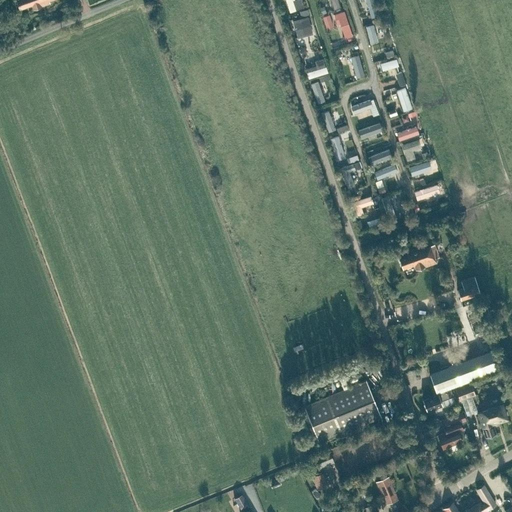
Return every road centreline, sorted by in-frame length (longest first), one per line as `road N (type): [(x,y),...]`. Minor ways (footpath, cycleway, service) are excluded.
road 1 (unclassified): [(440,497),(267,0)]
road 2 (unknown): [(371,187),(343,104),(349,88),(374,81),(352,0)]
road 3 (unclassified): [(0,50),(122,0)]
